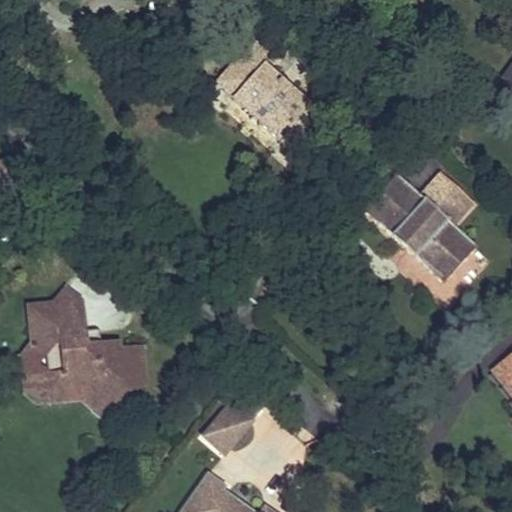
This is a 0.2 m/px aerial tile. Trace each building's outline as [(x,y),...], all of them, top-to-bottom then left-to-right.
[(253,39),(214,84),(232,100),(278,143),(279,142),(297,159),(336,114),(316,97),(308,105),(264,65),(272,56),(253,39)] [(396,174),(362,212),(443,284),(476,248),(453,227),(474,204),(440,172),(419,195),(396,174)] [(50,310),(25,312),(26,325),(34,330),(28,335),(30,351),(44,360),(48,396),(84,392),(86,401),(82,405),(91,411),(89,413),(105,425),(121,397),(144,394),(139,349),(116,352),(116,344),(96,346),(93,351),(88,353),(79,347),(78,340),(82,335),(79,307),(63,295),(50,310)] [(95,334),(82,335),(78,340),(79,347),(88,353),(93,351),(96,346),(95,334)] [(44,360),(30,351),(19,364),(23,397),(37,409),(82,405),(86,401),(84,392),(48,396),(44,360)] [(511,352),(496,365),(511,384),(511,352)] [(249,420),(229,403),(204,434),(223,452),(249,420)] [(225,485),(206,472),(178,511),(255,511),(223,489),(225,485)]
